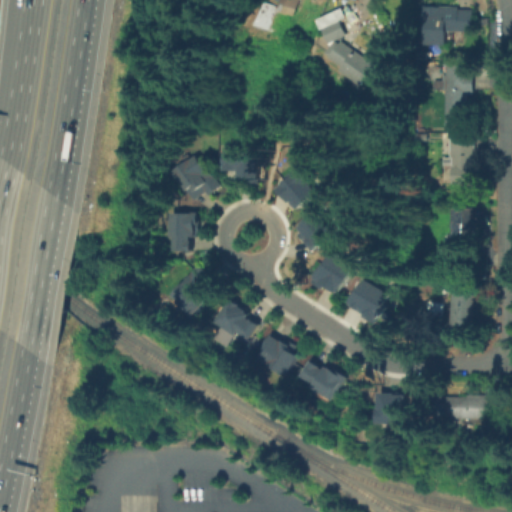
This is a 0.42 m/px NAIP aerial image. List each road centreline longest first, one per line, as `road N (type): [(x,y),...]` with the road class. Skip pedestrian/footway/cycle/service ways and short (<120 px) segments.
road 1 (residential): [(506,0),(511,365)]
road 2 (motorway): [(55,198),(85,0)]
road 3 (residential): [(256,262),(273,289),(389,364)]
road 4 (residential): [(272,224),(259,211),(233,213),(222,227),(225,251),(256,262),(271,251),(272,224)]
road 5 (motorway): [(31,0),(7,162)]
road 6 (motorway): [(28,351),(55,198)]
road 7 (motorway): [(0,494),(28,351)]
road 8 (motorway): [(15,0),(5,83),(12,127)]
road 9 (residential): [(389,364),(511,365)]
